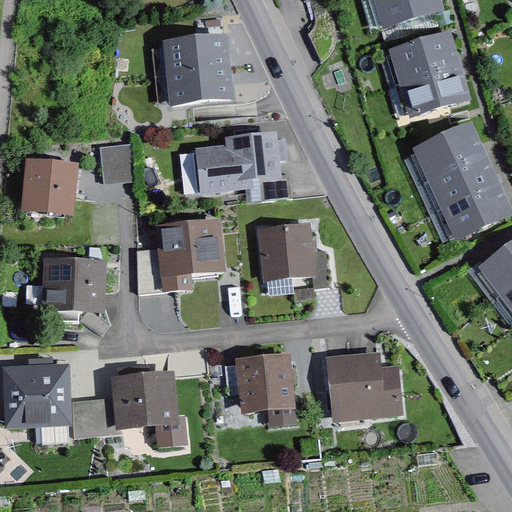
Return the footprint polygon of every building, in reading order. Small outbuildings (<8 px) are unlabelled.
[(437,12),(433,0),(378,0),(387,27),(437,12)] [(396,56),(405,86),(455,71),(446,40),(396,56)] [(166,47),(170,77),(228,71),(225,41),(166,47)] [(170,77),(173,107),(231,101),(228,71),(170,77)] [(465,101),(455,71),(405,86),(414,116),(465,101)] [(420,153),(433,182),(481,160),(468,131),(420,153)] [(277,191),(271,135),(219,141),(220,151),(191,155),(196,200),(277,191)] [(106,183),(137,180),(133,143),(102,146),(106,183)] [(433,182),(446,210),(495,188),(481,160),(433,182)] [(66,218),(69,169),(19,166),(15,214),(66,218)] [(446,210),(459,239),(508,217),(495,188),(446,210)] [(152,231),(159,297),(191,294),(189,278),(222,275),(217,225),(152,231)] [(258,286),(311,282),(306,229),(253,234),(258,286)] [(511,250),(485,270),(504,295),(511,289),(511,250)] [(99,318),(103,265),(41,261),(38,314),(99,318)] [(375,359),(322,366),(330,429),(403,420),(397,370),(377,373),(375,359)] [(286,364),(236,370),(242,418),(266,416),(268,434),(294,431),(286,364)] [(67,430),(64,371),(0,374),(0,393),(2,433),(67,430)] [(171,376),(105,383),(111,436),(155,432),(157,454),(178,452),(171,376)]
